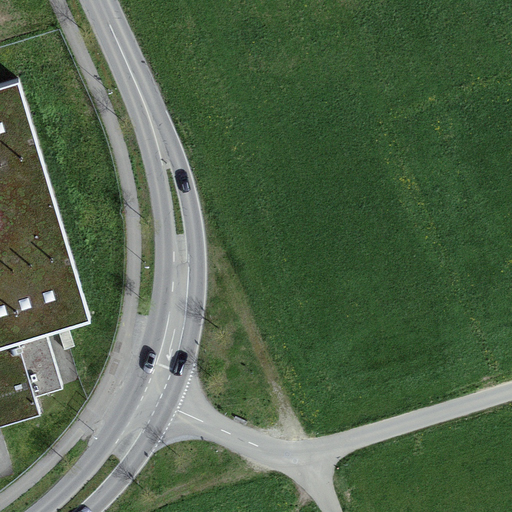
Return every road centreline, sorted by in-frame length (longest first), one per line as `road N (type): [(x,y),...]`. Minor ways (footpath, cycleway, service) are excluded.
road 1 (primary): [(98,0),(155,134),(180,226),(178,316),(150,401)]
road 2 (unclassified): [(315,462),(511,397)]
road 3 (unclassified): [(150,401),(315,462)]
road 4 (primary): [(70,511),(132,437),(150,401)]
